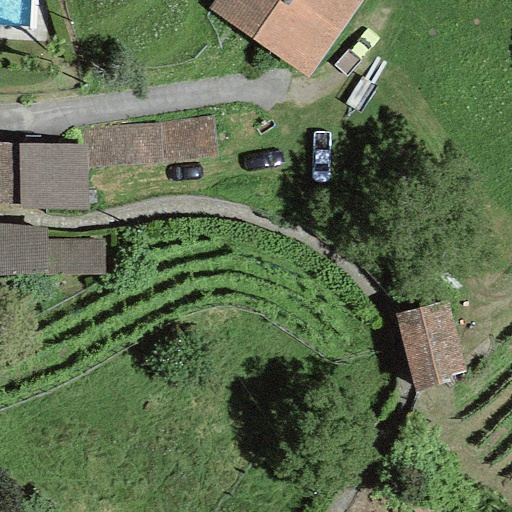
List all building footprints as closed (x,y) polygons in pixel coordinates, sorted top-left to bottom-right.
[(359,0),(213,0),(207,9),(306,77),(359,0)] [(75,129),(75,141),(87,142),(87,165),(160,159),(215,153),(212,115),(160,123),(75,129)] [(75,141),(0,140),(0,198),(86,199),(87,165),(87,142),(75,141)] [(0,268),(41,265),(43,271),(104,270),(101,236),(46,238),(43,223),(2,220),(0,219),(0,268)] [(446,302),(395,315),(413,392),(450,382),(449,377),(463,373),(446,302)]
